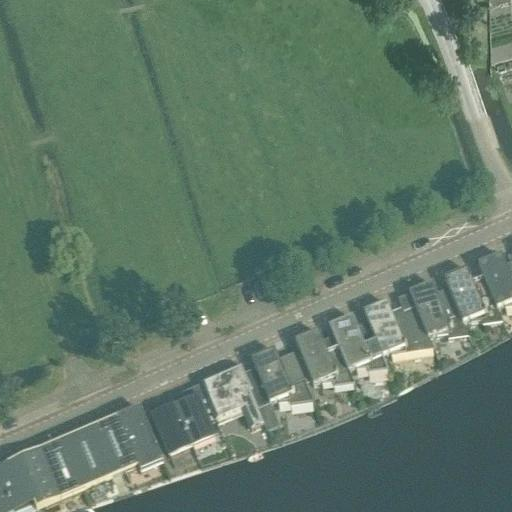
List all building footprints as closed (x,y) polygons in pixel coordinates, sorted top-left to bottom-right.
[(477,270),(483,284),(495,314),(496,313),(503,311),(504,312),(511,311),(511,271),(506,275),(500,260),(499,260),(477,270)] [(443,284),(449,299),(461,328),(462,328),(469,325),(469,326),(481,325),(482,329),(500,327),(501,327),(502,326),(496,313),(495,314),(483,284),(471,289),(465,275),(443,284)] [(429,290),(408,298),(415,313),(427,343),(428,342),(435,340),(435,341),(447,339),(447,344),(468,341),(462,328),(461,328),(449,299),(437,303),(431,289),(429,290)] [(408,299),(397,304),(403,318),(415,313),(408,298),(408,299)] [(363,318),(368,332),(369,332),(381,362),(382,361),(389,358),(390,360),(431,353),(432,356),(434,356),(428,342),(427,343),(415,313),(403,318),(391,323),(385,308),(363,318)] [(328,332),(334,347),(348,376),(354,373),(355,375),(366,373),(367,377),(387,374),(382,361),(381,362),(369,332),(368,332),(357,337),(351,323),(328,332)] [(348,376),(334,347),(323,352),(317,337),(294,347),(312,391),(320,387),(320,389),(332,388),(332,392),(353,389),(348,376)] [(255,376),(245,381),(249,391),(247,392),(257,414),(277,406),(277,408),(289,406),(289,410),(311,407),(311,408),(313,407),(295,364),(280,370),(273,355),(250,365),(255,376)] [(239,369),(200,387),(200,388),(207,409),(215,426),(216,426),(218,431),(243,420),(249,434),(263,429),(257,414),(247,392),(249,391),(245,381),(239,369)] [(192,394),(171,403),(175,412),(192,451),(214,442),(209,431),(208,429),(215,426),(207,409),(201,390),(192,394)] [(162,407),(149,413),(149,414),(169,461),(192,452),(192,451),(175,412),(166,416),(162,407)] [(141,415),(118,425),(138,476),(161,466),(141,417),(141,415)] [(118,425),(15,465),(31,505),(34,511),(47,511),(138,476),(118,425)] [(0,471),(0,511),(12,511),(31,505),(15,465),(0,471)]
